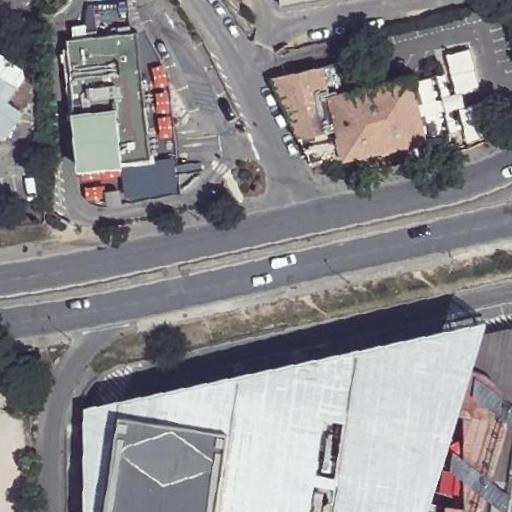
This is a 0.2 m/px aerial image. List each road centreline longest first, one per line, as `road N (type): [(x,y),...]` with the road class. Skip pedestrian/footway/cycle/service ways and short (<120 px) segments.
road 1 (secondary): [(0,319),(115,305),(511,226)]
road 2 (unknown): [(266,511),(177,498),(164,487),(164,450),(197,421),(511,455)]
road 3 (unknown): [(310,334),(186,358),(146,382),(126,414),(119,511)]
road 4 (secondary): [(300,218),(0,281)]
road 5 (unclassified): [(193,0),(240,63),(300,218)]
road 6 (secondary): [(511,162),(466,183),(300,218)]
road 7 (unknown): [(511,294),(310,334)]
road 8 (unknown): [(511,373),(310,334)]
